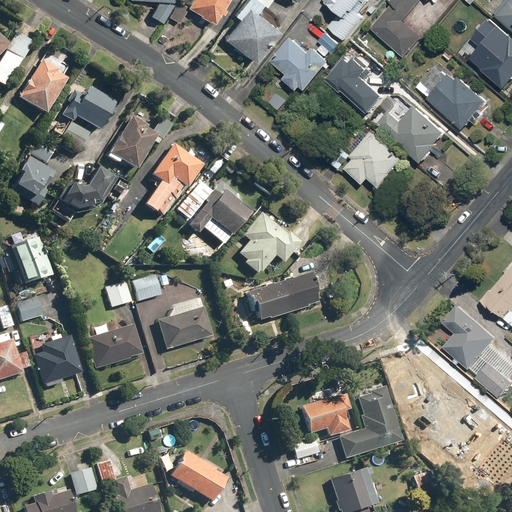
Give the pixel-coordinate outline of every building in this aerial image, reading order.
[(188,0),(182,10),(207,26),(213,15),(217,17),(220,12),(217,9),(222,0),(188,0)] [(221,41),(249,65),(275,36),(251,16),(259,7),(250,0),(247,0),(232,18),(237,22),(221,41)] [(369,3),(365,0),(322,0),(320,4),(336,17),(327,29),(342,42),(361,19),(359,16),(369,3)] [(371,29),(404,58),(421,39),(403,22),(422,0),(425,0),(428,2),(431,0),(387,0),(390,7),(371,29)] [(511,0),(509,0),(494,17),(511,33),(511,0)] [(9,51),(0,63),(0,81),(7,86),(36,41),(19,30),(11,43),(7,49),(9,51)] [(342,45),(326,31),(316,42),(333,56),(342,45)] [(0,54),(11,43),(0,32),(0,54)] [(511,81),(511,40),(503,33),(489,50),(494,54),(479,72),(503,92),(511,81)] [(308,55),(290,40),(270,63),(286,77),(281,82),(295,93),(299,88),(304,92),(328,65),(311,51),(308,55)] [(483,55),(467,41),(455,56),(470,69),(483,55)] [(60,71),(61,68),(44,57),(20,97),(47,113),(69,77),(60,71)] [(425,103),(462,133),(486,103),(457,78),(454,81),(448,75),(425,103)] [(408,91),(400,83),(393,92),(401,99),(408,91)] [(77,116),(103,131),(119,102),(89,85),(87,89),(77,84),(52,130),(84,148),(90,136),(72,126),(77,116)] [(389,113),(377,126),(420,167),(447,138),(414,107),(399,122),(389,113)] [(156,143),(159,145),(176,120),(165,113),(153,130),(133,116),(107,156),(118,163),(122,157),(139,168),(156,143)] [(401,162),(370,134),(348,158),(351,161),(343,171),(362,187),(367,181),(377,189),(401,162)] [(57,147),(37,135),(27,152),(31,154),(47,164),(57,147)] [(154,181),(136,207),(147,215),(150,210),(159,216),(197,165),(169,144),(146,175),(154,181)] [(31,154),(20,171),(23,173),(17,184),(40,198),(57,170),(47,164),(31,154)] [(101,164),(88,183),(75,183),(70,179),(58,197),(77,210),(99,206),(119,176),(101,164)] [(213,251),(214,249),(247,211),(221,189),(215,196),(197,181),(171,212),(183,223),(182,224),(213,251)] [(240,238),(245,242),(234,254),(242,260),(239,264),(254,277),(267,261),(270,258),(278,264),(295,244),(261,213),(240,238)] [(13,244),(16,253),(4,257),(9,272),(21,268),(26,284),(54,274),(41,235),(13,244)] [(511,266),(492,290),(490,289),(481,300),(492,309),(493,307),(511,322),(511,266)] [(154,272),(132,279),(139,301),(161,294),(154,272)] [(256,325),(316,306),(306,277),(247,296),(256,325)] [(127,279),(105,285),(111,307),(133,301),(127,279)] [(200,299),(169,307),(165,317),(152,321),(159,349),(209,336),(200,299)] [(40,303),(19,311),(23,322),(44,314),(40,303)] [(7,305),(0,307),(0,316),(5,329),(15,325),(7,305)] [(511,358),(492,342),(496,337),(457,305),(443,322),(455,332),(443,346),(477,374),(475,377),(500,397),(511,382),(511,380),(509,378),(511,374),(511,358)] [(135,323),(87,337),(96,368),(144,354),(135,323)] [(0,333),(0,379),(24,372),(23,368),(32,365),(27,350),(18,353),(13,337),(11,338),(9,330),(0,333)] [(71,335),(63,338),(62,334),(50,338),(48,333),(29,340),(32,349),(45,383),(46,388),(65,382),(63,378),(84,371),(71,335)] [(455,390),(433,371),(399,411),(421,430),(455,390)] [(359,415),(357,416),(361,429),(334,437),(341,458),(399,440),(382,386),(367,390),(367,393),(354,397),(359,415)] [(346,409),(342,393),(298,407),(306,433),(323,428),(325,436),(345,430),(340,411),(346,409)] [(456,418),(447,410),(435,424),(444,432),(456,418)] [(511,450),(511,442),(492,426),(458,467),(482,487),(511,450)] [(315,452),(310,438),(288,445),(292,460),(315,452)] [(468,452),(460,444),(453,450),(461,459),(468,452)] [(185,450),(170,474),(213,499),(228,475),(185,450)] [(96,487),(90,466),(69,472),(75,493),(96,487)] [(348,511),(374,504),(362,467),(326,479),(336,511),(348,511)] [(437,489),(430,468),(409,476),(416,496),(437,489)] [(126,475),(112,479),(121,511),(160,511),(151,481),(130,487),(126,475)] [(80,511),(79,510),(77,510),(69,487),(55,491),(53,488),(33,494),(35,501),(24,505),(26,511),(80,511)] [(0,496),(0,511),(11,511),(6,495),(0,496)]
